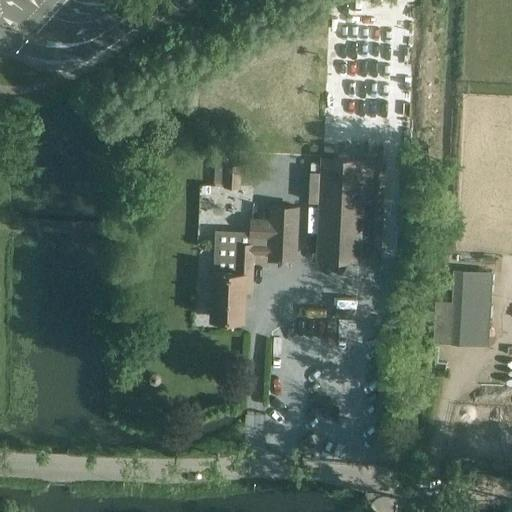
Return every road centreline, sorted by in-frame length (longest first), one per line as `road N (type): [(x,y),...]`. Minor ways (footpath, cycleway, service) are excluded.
road 1 (unclassified): [(387,487),(256,470),(124,470)]
road 2 (unclassified): [(0,465),(124,470)]
